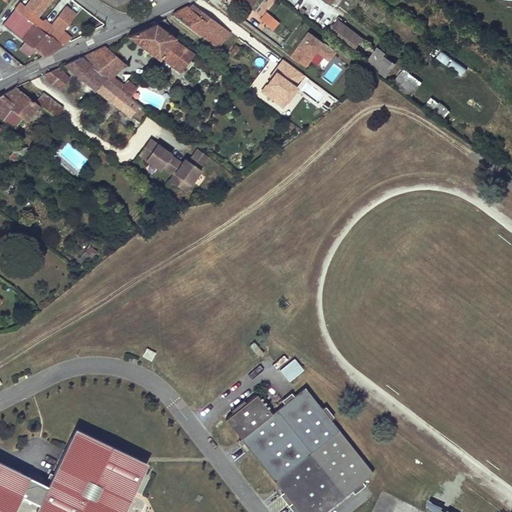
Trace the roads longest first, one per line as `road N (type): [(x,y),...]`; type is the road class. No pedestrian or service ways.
road 1 (track): [(0,367),(251,206),(372,109),(416,115),(511,183)]
road 2 (track): [(355,119),(319,129),(229,198),(167,233)]
